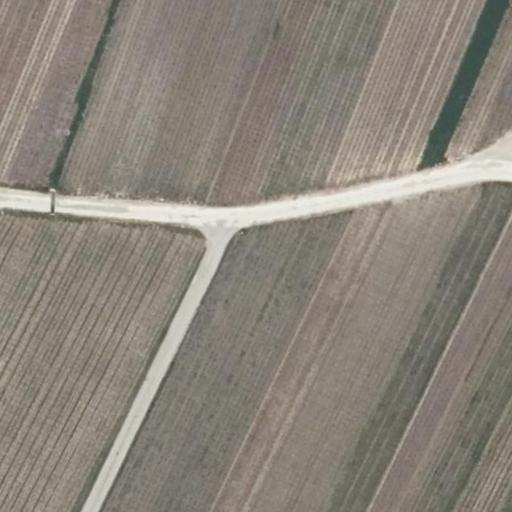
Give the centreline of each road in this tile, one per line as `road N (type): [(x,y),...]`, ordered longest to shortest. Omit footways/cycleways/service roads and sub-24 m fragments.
road 1 (track): [(511,172),(468,170),(314,204),(225,213),(0,195)]
road 2 (track): [(79,511),(225,213)]
